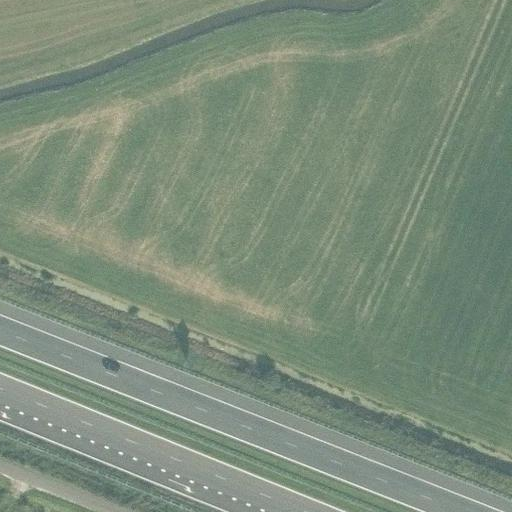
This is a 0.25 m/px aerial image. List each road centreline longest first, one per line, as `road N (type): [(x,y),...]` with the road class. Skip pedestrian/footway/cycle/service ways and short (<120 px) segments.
road 1 (motorway): [(460,511),(0,330)]
road 2 (motorway): [(0,390),(303,511)]
